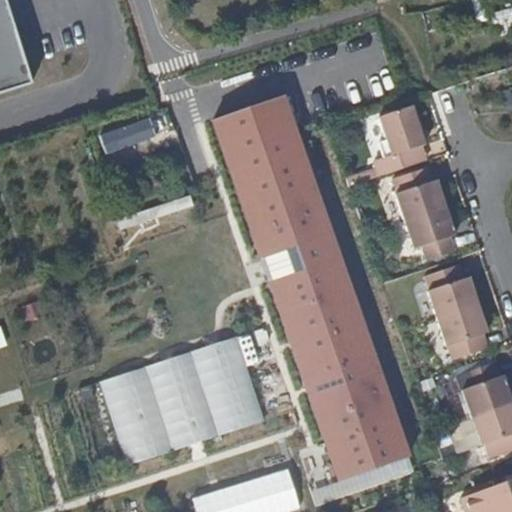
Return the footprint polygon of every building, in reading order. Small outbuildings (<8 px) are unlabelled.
[(3,0),(0,0),(0,93),(29,84),(3,0)] [(495,19),(492,0),(473,0),(477,22),(495,19)] [(511,8),(495,13),(502,36),(511,33),(511,8)] [(273,93),(203,116),(327,485),(397,462),(273,93)] [(387,157),(382,159),(387,175),(416,164),(412,151),(424,146),(411,108),(375,120),(383,145),(387,157)] [(150,117),(101,135),(109,156),(158,138),(150,117)] [(377,147),(382,159),(387,157),(383,145),(377,147)] [(426,167),(418,170),(424,185),(431,183),(426,167)] [(424,185),(418,170),(389,180),(395,196),(393,196),(413,249),(420,247),(425,260),(455,250),(450,235),(454,233),(436,181),(431,183),(424,185)] [(458,265),(450,268),(456,283),(463,280),(458,265)] [(456,283),(450,268),(422,278),(427,292),(424,293),(445,348),(447,347),(452,359),(481,348),(476,334),(483,332),(487,330),(469,278),(463,280),(456,283)] [(476,334),(481,348),(488,346),(483,332),(476,334)] [(230,340),(95,383),(120,463),(256,420),(230,340)] [(458,390),(469,419),(511,403),(502,376),(494,379),(490,364),(461,374),(465,387),(458,390)] [(511,406),(511,403),(469,419),(478,446),(481,445),(487,460),(511,451),(511,447),(508,434),(511,432),(511,406)] [(441,457),(455,456),(453,433),(439,434),(441,457)] [(511,511),(511,486),(465,503),(468,511),(511,511)]
